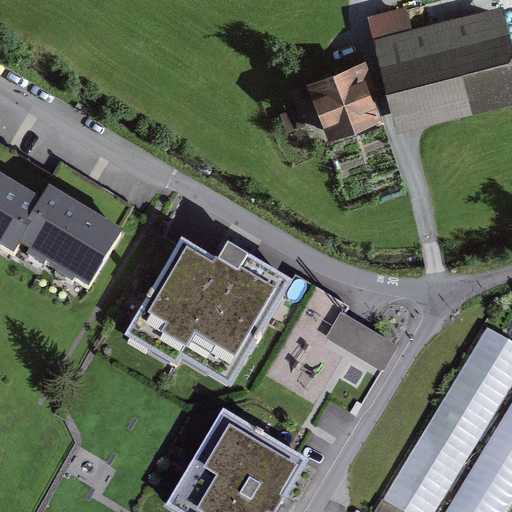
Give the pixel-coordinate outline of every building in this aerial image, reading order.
[(383,31),(376,33),(398,126),(511,98),(511,30),(506,4),(415,26),(411,8),(379,15),(383,31)] [(311,75),(332,135),(390,116),(369,56),(311,75)] [(43,201),(0,176),(0,251),(11,257),(43,201)] [(125,232),(53,190),(23,242),(94,284),(125,232)] [(213,261),(184,244),(130,340),(181,369),(186,361),(234,387),(293,283),(249,259),(252,253),(226,238),(213,261)] [(433,511),(511,382),(511,340),(489,327),(383,501),(401,511),(433,511)] [(506,511),(511,502),(511,404),(448,511),(506,511)] [(288,511),(315,466),(226,416),(171,511),(288,511)]
